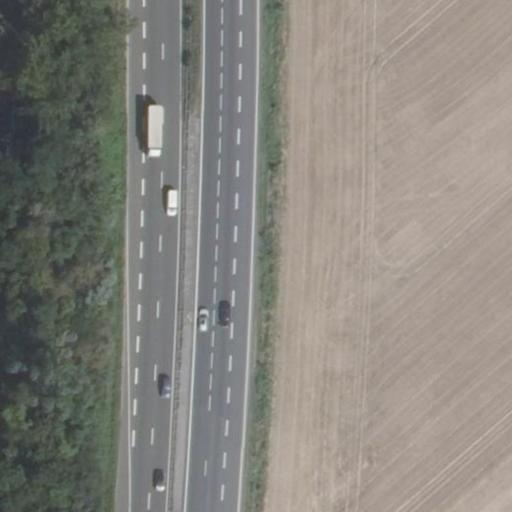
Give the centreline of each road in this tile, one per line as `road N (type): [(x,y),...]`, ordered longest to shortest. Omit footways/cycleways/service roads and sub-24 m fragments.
road 1 (trunk): [(202,511),(229,0)]
road 2 (trunk): [(167,0),(149,511)]
